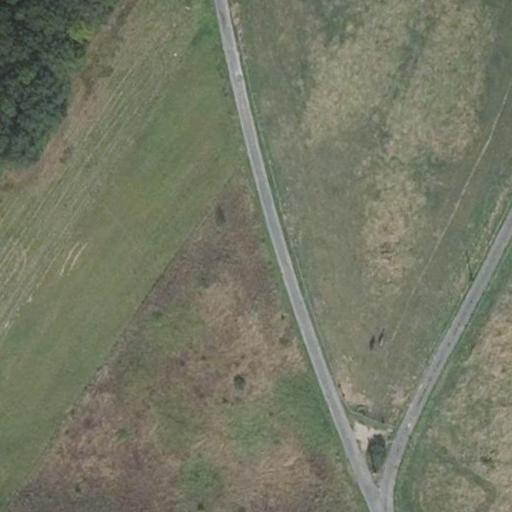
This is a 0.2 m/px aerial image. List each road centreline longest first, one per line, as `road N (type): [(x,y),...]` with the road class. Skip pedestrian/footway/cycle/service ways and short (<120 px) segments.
road 1 (unclassified): [(362,511),(288,330),(216,0)]
road 2 (unclassified): [(511,233),(369,511)]
